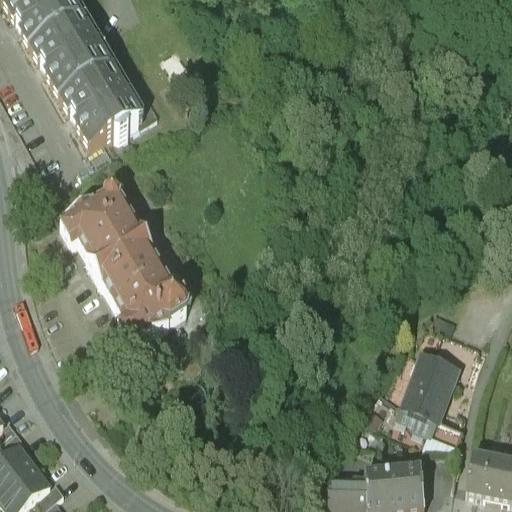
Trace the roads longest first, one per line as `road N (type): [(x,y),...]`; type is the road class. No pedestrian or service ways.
road 1 (track): [(449,0),(440,16),(335,90),(339,253),(284,327),(259,379),(205,421),(199,444),(223,495),(151,457),(113,485)]
road 2 (tertiary): [(153,511),(113,485),(32,376),(6,291),(0,198)]
